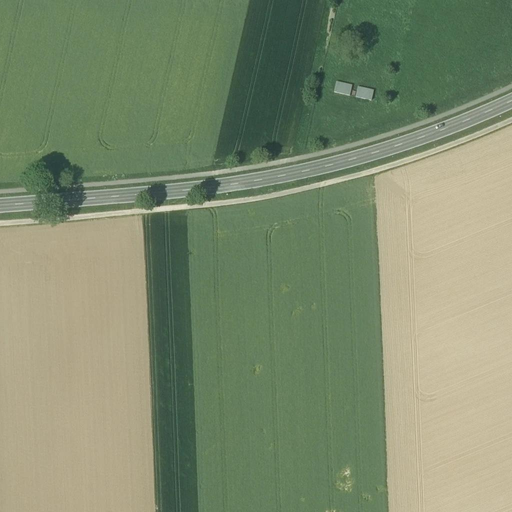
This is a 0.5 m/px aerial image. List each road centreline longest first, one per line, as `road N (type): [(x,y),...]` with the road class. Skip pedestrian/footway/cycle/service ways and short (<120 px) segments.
road 1 (secondary): [(511,101),(371,155),(304,171),(157,194),(0,206)]
road 2 (track): [(0,223),(268,197),(376,170),(511,120)]
